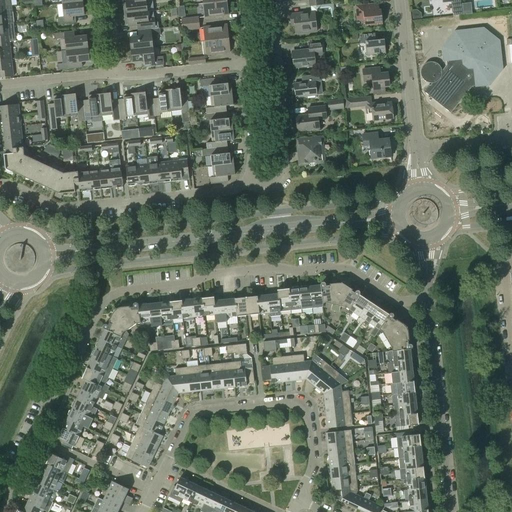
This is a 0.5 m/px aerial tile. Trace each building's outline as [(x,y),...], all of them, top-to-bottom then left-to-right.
[(126,4),(123,4),(124,14),(153,11),(151,0),(136,0),(125,1),(126,4)] [(224,1),(203,4),(205,18),(228,15),(227,8),(225,9),(224,1)] [(64,17),(58,18),(59,25),(73,23),(73,16),(84,15),(82,2),(62,4),(64,17)] [(378,4),(355,6),(357,20),(364,19),(364,26),(382,24),(381,10),(379,10),(378,4)] [(461,4),(451,5),(453,16),(462,15),(461,4)] [(0,25),(7,24),(13,24),(11,6),(0,7),(0,25)] [(421,14),(416,10),(412,11),(413,19),(421,18),(421,14)] [(153,11),(124,14),(125,24),(128,24),(128,26),(141,25),(141,30),(158,28),(158,22),(156,21),(154,21),(153,11)] [(314,12),(290,14),(291,25),(294,25),(295,34),(316,32),(314,12)] [(7,24),(0,25),(0,42),(9,42),(7,24)] [(226,24),(203,27),(205,41),(226,39),(225,31),(227,31),(226,24)] [(142,36),(130,37),(131,50),(152,48),(152,40),(156,39),(156,35),(160,35),(160,28),(158,28),(141,30),(142,36)] [(428,85),(423,91),(451,113),(471,87),(489,85),(502,69),(499,41),(483,28),(455,31),(442,47),(444,62),(447,61),(447,67),(441,71),(441,70),(441,69),(440,68),(440,67),(439,66),(438,65),(438,64),(437,64),(436,63),(435,63),(434,62),(433,62),(431,62),(430,62),(429,62),(428,62),(427,63),(426,63),(425,64),(424,64),(423,65),(423,66),(422,67),(421,68),(421,69),(421,70),(420,71),(420,72),(420,73),(420,74),(421,75),(421,76),(421,77),(422,78),(423,79),(423,80),(424,81),(425,81),(426,82),(427,83),(428,83),(429,83),(430,83),(431,83),(429,86),(428,85)] [(69,32),(53,33),(54,40),(65,38),(66,51),(87,48),(86,36),(70,38),(69,32)] [(361,36),(362,43),(365,43),(367,55),(385,53),(384,39),(375,40),(375,34),(361,36)] [(205,41),(202,41),(203,55),(206,55),(230,53),(229,46),(227,46),(226,39),(205,41)] [(0,60),(11,59),(9,42),(0,42),(0,60)] [(309,50),(292,52),(294,67),(315,65),(314,55),(322,54),(321,42),(308,43),(309,50)] [(67,63),(57,64),(58,70),(74,68),(73,62),(89,61),(87,48),(66,51),(67,63)] [(152,48),(131,50),(132,62),(147,60),(148,67),(164,65),(163,58),(154,59),(152,48)] [(11,59),(0,60),(0,78),(13,77),(11,59)] [(376,68),(362,70),(364,82),(372,81),(373,94),(385,93),(384,87),(389,86),(388,73),(377,74),(376,68)] [(302,83),(294,83),(295,98),(322,95),(321,81),(325,80),(324,79),(319,79),(318,75),(301,77),(302,83)] [(220,78),(200,80),(200,87),(209,86),(210,96),(232,94),(231,83),(221,84),(220,78)] [(180,88),(168,90),(171,112),(182,110),(182,113),(188,112),(186,93),(180,94),(180,88)] [(158,101),(152,101),(154,116),(160,116),(160,113),(171,112),(168,90),(157,91),(158,101)] [(145,92),(134,93),(136,115),(147,114),(148,117),(154,116),(152,101),(146,102),(145,92)] [(110,93),(99,94),(102,116),(112,115),(113,121),(119,120),(118,105),(112,106),(110,93)] [(124,104),(118,105),(119,120),(126,119),(126,117),(136,115),(134,93),(123,95),(124,104)] [(75,94),(64,95),(67,117),(78,116),(78,122),(85,121),(83,106),(77,107),(75,94)] [(88,100),(82,101),(83,106),(85,121),(90,120),(91,123),(102,122),(101,116),(102,116),(99,94),(88,95),(88,100)] [(211,107),(205,108),(206,114),(221,113),(220,107),(233,105),(232,94),(210,96),(211,107)] [(54,106),(48,107),(51,130),(57,129),(56,118),(67,117),(64,95),(53,96),(54,106)] [(370,97),(346,100),(346,108),(364,106),(365,115),(372,114),(373,121),(393,118),(394,118),(393,108),(391,108),(391,103),(378,104),(377,103),(371,104),(370,97)] [(342,100),(328,101),(329,110),(343,109),(342,100)] [(18,104),(0,106),(0,117),(19,115),(18,104)] [(309,115),(296,116),(297,123),(296,123),(297,131),(319,129),(318,120),(326,119),(324,106),(308,108),(309,115)] [(221,113),(206,114),(207,121),(210,121),(211,131),(233,129),(231,118),(222,119),(221,113)] [(19,115),(0,117),(0,122),(1,128),(21,126),(19,115)] [(21,126),(1,128),(2,139),(22,137),(21,126)] [(212,142),(206,143),(207,149),(222,148),(221,141),(234,140),(233,129),(211,131),(212,142)] [(128,130),(121,131),(122,139),(129,139),(128,130)] [(377,133),(362,134),(363,146),(369,146),(371,159),(390,157),(388,138),(378,140),(377,133)] [(22,137),(2,139),(3,150),(23,147),(22,137)] [(299,144),(301,163),(308,162),(309,165),(311,167),(314,166),(316,164),(315,162),(324,161),(323,151),(321,151),(319,139),(301,141),(299,144)] [(23,147),(3,150),(5,169),(15,173),(24,155),(23,147)] [(72,148),(62,149),(63,162),(73,161),(72,148)] [(207,149),(201,150),(202,156),(210,155),(211,166),(233,164),(232,153),(223,154),(222,148),(207,149)] [(24,155),(15,173),(25,178),(33,160),(24,155)] [(160,163),(158,163),(160,183),(171,182),(169,162),(165,162),(164,159),(160,160),(160,163)] [(33,160),(25,178),(35,182),(43,164),(33,160)] [(187,160),(169,162),(171,182),(189,180),(187,160)] [(158,163),(147,164),(149,184),(160,183),(158,163)] [(43,164),(35,182),(45,187),(53,169),(43,164)] [(147,164),(137,165),(139,185),(149,184),(147,164)] [(213,177),(210,177),(211,184),(226,182),(225,176),(235,175),(233,164),(211,166),(213,177)] [(137,165),(125,166),(128,186),(139,185),(137,165)] [(120,167),(109,168),(112,188),(123,187),(120,167)] [(109,168),(99,169),(101,189),(112,188),(109,168)] [(53,169),(45,187),(54,191),(63,173),(53,169)] [(99,169),(88,171),(90,190),(101,189),(99,169)] [(88,171),(77,172),(79,192),(90,190),(88,171)] [(63,173),(54,191),(59,194),(79,192),(77,172),(63,173)] [(320,285),(322,303),(323,303),(325,303),(331,304),(329,312),(337,314),(339,306),(346,308),(349,309),(359,295),(359,294),(360,294),(360,293),(360,292),(359,292),(359,291),(358,291),(357,291),(356,291),(355,291),(354,293),(351,291),(352,290),(345,285),(343,284),(342,284),(342,283),(341,283),(339,283),(337,283),(329,284),(329,285),(325,286),(325,284),(325,283),(324,283),(324,282),(323,282),(322,282),(321,283),(320,284),(320,285)] [(320,285),(310,286),(312,308),(323,307),(323,303),(322,303),(320,285)] [(299,288),(301,305),(301,309),(312,308),(310,286),(307,287),(305,286),(301,286),(300,287),(299,288)] [(291,288),(288,289),(290,307),(301,305),(299,288),(298,288),(296,287),(292,287),(291,288)] [(288,289),(277,290),(277,294),(278,294),(279,308),(280,308),(290,307),(288,289)] [(277,294),(267,295),(269,313),(270,318),(280,317),(280,312),(280,308),(279,308),(278,294),(277,294)] [(267,295),(256,296),(258,314),(269,313),(267,295)] [(349,309),(347,312),(351,315),(353,312),(359,316),(369,301),(359,295),(349,309)] [(256,296),(248,297),(250,315),(258,314),(256,296)] [(193,299),(192,299),(193,317),(204,316),(202,298),(199,299),(198,297),(194,298),(193,299)] [(214,297),(202,298),(204,316),(214,315),(215,315),(213,301),(214,301),(214,297)] [(184,300),(181,301),(183,318),(193,317),(192,299),(190,300),(189,298),(185,299),(184,300)] [(244,298),(235,299),(237,316),(246,316),(244,298)] [(235,299),(224,300),(226,318),(237,316),(235,299)] [(224,300),(214,301),(213,301),(215,315),(214,315),(215,319),(216,323),(227,322),(226,318),(224,300)] [(161,303),(159,303),(161,321),(162,331),(173,330),(172,320),(170,302),(167,302),(166,301),(162,301),(161,303)] [(181,301),(170,302),(172,320),(183,318),(181,301)] [(369,301),(359,316),(365,320),(363,323),(367,326),(369,323),(379,308),(369,301)] [(152,304),(149,304),(151,322),(161,321),(159,303),(158,303),(157,302),(153,302),(152,304)] [(119,308),(118,308),(131,327),(135,324),(140,323),(138,305),(138,304),(137,303),(136,303),(135,303),(134,303),(133,304),(133,305),(133,307),(129,307),(129,306),(123,307),(121,307),(119,308)] [(141,305),(138,305),(140,323),(140,328),(151,327),(151,322),(149,304),(147,304),(146,303),(142,304),(141,305)] [(104,329),(105,329),(126,339),(129,334),(126,330),(131,327),(118,308),(116,309),(115,309),(115,310),(114,311),(113,312),(112,314),(111,315),(108,321),(109,322),(108,325),(106,324),(105,324),(104,325),(103,326),(103,327),(103,328),(103,329),(104,329)] [(369,323),(375,327),(370,334),(374,337),(379,330),(389,315),(389,314),(379,308),(369,323)] [(379,330),(381,331),(387,340),(407,327),(406,327),(405,326),(404,324),(396,319),(395,320),(392,318),(393,317),(393,316),(393,315),(393,314),(392,313),(391,313),(390,313),(389,314),(389,315),(379,330)] [(327,326),(325,330),(332,335),(335,331),(327,326)] [(407,327),(387,340),(392,348),(392,351),(410,349),(411,349),(412,349),(412,348),(412,347),(412,346),(412,345),(411,344),(410,344),(408,344),(408,341),(409,340),(408,331),(407,330),(407,328),(407,327)] [(105,329),(100,339),(116,347),(122,349),(126,339),(105,329)] [(97,342),(95,346),(96,348),(95,349),(112,356),(116,347),(100,339),(99,342),(97,342)] [(275,346),(263,347),(264,352),(276,351),(276,349),(279,348),(279,344),(278,340),(275,341),(275,346)] [(234,345),(230,345),(231,354),(235,353),(235,355),(247,354),(246,349),(234,350),(234,345)] [(342,345),(337,351),(340,354),(345,347),(342,345)] [(345,347),(340,354),(343,356),(349,350),(345,347)] [(92,356),(91,358),(113,369),(117,359),(112,356),(95,349),(95,350),(93,350),(92,354),(92,356)] [(387,353),(386,355),(387,359),(388,361),(390,362),(411,360),(410,349),(392,351),(388,351),(387,353)] [(303,354),(292,356),(294,381),(306,379),(311,361),(304,362),(303,354)] [(292,356),(280,357),(283,382),(294,381),(292,356)] [(273,365),(261,366),(263,379),(265,381),(271,380),(271,383),(283,382),(280,357),(272,358),(273,365)] [(91,358),(86,368),(108,378),(113,369),(91,358)] [(311,361),(306,379),(314,387),(330,367),(321,360),(317,365),(311,361)] [(390,362),(387,364),(388,370),(391,371),(390,371),(391,373),(412,370),(412,369),(413,368),(413,364),(411,363),(411,360),(390,362)] [(240,361),(232,362),(235,387),(246,386),(246,383),(252,382),(254,380),(252,367),(241,369),(240,361)] [(232,362),(221,363),(223,388),(235,387),(232,362)] [(221,363),(209,365),(212,390),(223,388),(221,363)] [(209,365),(198,366),(201,391),(212,390),(209,365)] [(198,366),(187,367),(189,392),(201,391),(198,366)] [(176,376),(166,377),(178,393),(189,392),(187,367),(175,369),(176,376)] [(330,367),(314,387),(323,394),(340,385),(335,380),(339,374),(330,367)] [(86,368),(81,379),(85,380),(98,386),(98,385),(108,390),(109,387),(105,385),(108,378),(86,368)] [(392,384),(413,381),(413,378),(414,377),(414,373),(412,372),(412,370),(391,373),(392,384)] [(155,382),(150,393),(173,404),(178,393),(166,377),(162,385),(155,382)] [(85,380),(81,389),(97,397),(103,400),(106,393),(108,395),(110,391),(108,390),(98,385),(98,386),(85,380)] [(414,382),(413,381),(392,384),(390,384),(391,395),(397,394),(415,392),(414,389),(415,387),(415,384),(414,382)] [(340,385),(323,394),(325,405),(350,402),(349,396),(352,396),(352,391),(348,391),(341,391),(340,385)] [(81,389),(76,399),(92,407),(97,397),(81,389)] [(415,392),(397,394),(398,405),(416,403),(416,401),(417,400),(416,396),(415,395),(415,392)] [(150,393),(145,403),(168,414),(173,404),(150,393)] [(73,403),(71,406),(72,408),(71,409),(93,419),(97,409),(92,407),(76,399),(75,402),(73,403)] [(350,402),(325,405),(326,416),(351,414),(350,402)] [(145,403),(141,414),(163,424),(168,414),(145,403)] [(416,403),(398,405),(393,405),(395,416),(417,413),(417,410),(418,409),(417,405),(416,404),(416,403)] [(67,419),(83,426),(88,429),(93,419),(71,409),(71,410),(69,411),(68,414),(68,416),(67,419)] [(417,413),(395,416),(396,431),(411,429),(411,425),(418,424),(417,413)] [(141,414),(136,425),(139,426),(159,435),(159,434),(163,424),(141,414)] [(351,414),(326,416),(327,428),(352,425),(351,414)] [(382,417),(374,418),(375,426),(379,426),(378,422),(382,421),(382,417)] [(64,422),(62,426),(63,427),(62,429),(79,436),(83,426),(67,419),(66,422),(64,422)] [(139,426),(135,436),(157,447),(163,436),(159,434),(159,435),(139,426)] [(62,429),(57,439),(63,441),(61,445),(71,450),(73,446),(74,446),(75,443),(81,446),(84,439),(78,436),(79,436),(62,429)] [(351,430),(326,433),(327,445),(352,442),(351,430)] [(130,434),(126,444),(153,457),(157,447),(135,436),(130,434)] [(419,434),(396,437),(397,448),(420,445),(419,434)] [(352,442),(327,445),(328,456),(353,453),(352,442)] [(122,452),(122,456),(147,468),(153,457),(126,444),(122,452)] [(97,445),(92,456),(97,458),(102,447),(97,445)] [(420,445),(397,448),(398,459),(422,456),(421,453),(422,451),(422,448),(421,447),(420,445)] [(50,453),(46,464),(62,471),(67,474),(74,460),(67,456),(65,460),(50,453)] [(353,453),(328,456),(329,467),(355,464),(353,453)] [(422,456),(398,459),(399,469),(405,469),(423,467),(423,466),(424,464),(423,460),(422,459),(422,456)] [(46,464),(41,473),(57,481),(63,483),(67,474),(62,471),(46,464)] [(355,464),(329,467),(331,479),(356,476),(355,464)] [(405,469),(406,479),(424,477),(423,467),(405,469)] [(84,468),(79,479),(84,482),(89,471),(84,468)] [(38,477),(36,480),(37,482),(36,483),(53,491),(57,481),(41,473),(40,476),(38,477)] [(356,476),(331,479),(332,490),(357,487),(356,476)] [(180,477),(172,494),(182,498),(190,482),(189,482),(188,480),(185,478),(183,479),(180,477)] [(406,479),(402,480),(403,485),(407,484),(407,490),(425,488),(425,487),(426,485),(426,482),(424,481),(424,477),(406,479)] [(112,481),(107,491),(131,502),(133,498),(125,495),(128,489),(112,481)] [(190,482),(182,498),(192,503),(200,487),(197,485),(196,484),(193,482),(191,483),(190,482)] [(33,490),(32,493),(52,502),(53,501),(56,495),(56,492),(53,491),(36,483),(36,484),(34,485),(33,488),(33,490)] [(200,487),(192,503),(202,508),(209,491),(208,491),(208,489),(204,487),(203,488),(200,487)] [(357,487),(332,490),(333,498),(358,510),(363,498),(356,495),(357,491),(357,487)] [(425,488),(407,490),(408,501),(426,499),(426,496),(427,494),(427,490),(425,489),(425,488)] [(107,491),(103,500),(119,508),(122,502),(129,505),(131,502),(107,491)] [(201,511),(211,511),(219,496),(216,495),(216,493),(212,491),(210,492),(209,491),(202,508),(200,511),(201,511)] [(27,503),(44,510),(47,511),(48,511),(52,503),(51,502),(52,502),(32,493),(27,503)] [(363,498),(358,510),(362,511),(378,511),(381,507),(368,501),(371,495),(366,493),(363,498)] [(211,511),(223,511),(229,501),(228,500),(227,498),(224,497),(222,497),(219,496),(211,511)] [(98,497),(93,507),(104,511),(117,511),(119,508),(103,500),(98,497)] [(426,499),(408,501),(410,511),(428,510),(427,509),(429,507),(428,503),(427,502),(426,499)] [(229,501),(223,511),(235,511),(239,505),(236,504),(235,502),(232,500),(230,501),(229,501)] [(51,511),(58,511),(62,505),(56,502),(51,511)] [(22,511),(42,511),(44,510),(27,503),(22,511)]
